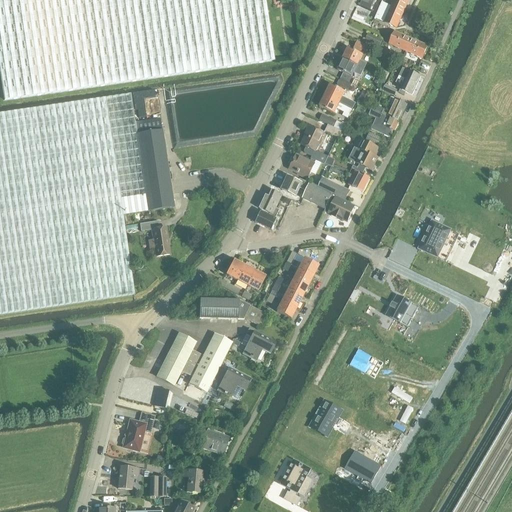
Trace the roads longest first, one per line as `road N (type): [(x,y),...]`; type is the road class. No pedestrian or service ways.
road 1 (residential): [(230,244),(343,241),(481,310),(364,511)]
road 2 (unknown): [(259,511),(380,260),(400,249)]
road 3 (residential): [(230,244),(346,0)]
road 4 (residential): [(77,511),(137,327)]
road 5 (unclassified): [(137,327),(119,319),(0,336)]
road 6 (unclassified): [(441,511),(511,395)]
road 7 (residential): [(137,327),(230,244)]
